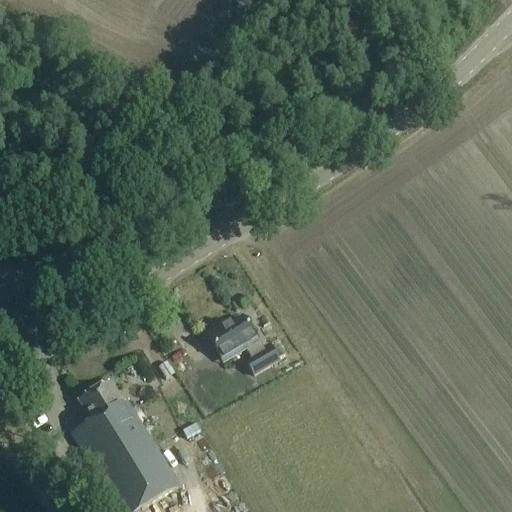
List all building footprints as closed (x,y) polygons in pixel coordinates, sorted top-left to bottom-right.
[(264,356),(259,348),(245,322),(211,342),(222,362),(245,349),(247,354),(251,362),(246,365),(255,379),(286,360),(279,347),(264,356)] [(325,366),(308,365),(308,377),(324,378),(325,366)] [(208,370),(172,389),(178,401),(214,382),(208,370)] [(294,511),(370,511),(325,429),(335,424),(314,386),(301,392),(299,387),(243,418),(294,511)] [(82,436),(75,440),(118,511),(141,511),(152,505),(154,504),(179,489),(148,439),(147,437),(140,426),(139,425),(134,416),(128,405),(123,408),(111,388),(81,406),(95,428),(87,432),(82,436)] [(178,460),(179,497),(193,490),(211,490),(215,497),(241,496),(248,511),(257,511),(273,504),(277,511),(281,509),(289,509),(289,506),(277,483),(258,493),(214,408),(165,434),(178,460)] [(398,507),(416,491),(407,480),(388,495),(398,507)] [(276,511),(273,506),(260,511),(246,511),(239,498),(213,511),(276,511)] [(430,511),(431,511),(423,501),(409,511),(430,511)]
